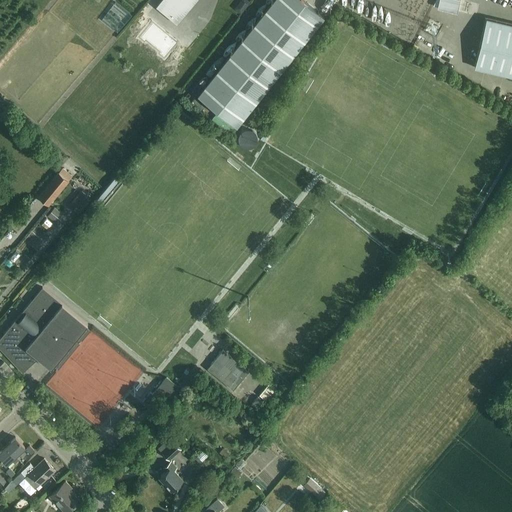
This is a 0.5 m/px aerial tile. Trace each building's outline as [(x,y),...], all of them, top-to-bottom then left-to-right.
[(159,0),(155,6),(177,24),(190,9),(189,8),(196,0),(159,0)] [(237,126),(324,17),(303,0),(272,0),(197,95),(237,126)] [(117,33),(131,16),(115,3),(101,20),(117,33)] [(430,18),(423,31),(435,38),(442,26),(430,18)] [(511,76),(511,24),(486,19),(474,68),(511,76)] [(141,37),(165,56),(176,42),(153,23),(141,37)] [(48,206),(69,181),(58,172),(37,196),(48,206)] [(97,199),(101,203),(121,179),(116,176),(97,199)] [(78,213),(90,199),(81,191),(69,205),(78,213)] [(47,216),(55,222),(62,214),(54,207),(47,216)] [(10,251),(15,256),(24,247),(19,242),(10,251)] [(0,348),(22,373),(38,358),(51,368),(54,365),(58,369),(80,342),(79,341),(81,339),(82,340),(90,330),(86,327),(87,324),(42,287),(0,338),(0,348)] [(223,350),(207,369),(233,390),(248,372),(223,350)] [(161,404),(174,387),(165,379),(161,384),(159,383),(154,389),(156,390),(151,396),(149,394),(141,404),(147,410),(156,400),(161,404)] [(259,395),(265,401),(276,388),(269,383),(259,395)] [(258,397),(251,405),(255,408),(262,400),(258,397)] [(164,414),(159,420),(166,425),(170,419),(164,414)] [(86,433),(83,437),(91,445),(95,441),(86,433)] [(181,449),(192,439),(187,434),(177,444),(181,449)] [(15,456),(24,448),(15,438),(6,446),(15,456)] [(178,451),(167,439),(156,450),(167,462),(178,451)] [(213,440),(207,446),(211,451),(217,445),(213,440)] [(35,451),(29,445),(25,449),(31,455),(35,451)] [(15,456),(6,446),(0,451),(0,458),(6,465),(11,460),(14,464),(18,460),(15,456)] [(229,454),(222,448),(219,453),(225,458),(229,454)] [(180,456),(172,465),(185,477),(193,468),(180,456)] [(40,484),(55,471),(44,459),(34,468),(30,464),(20,472),(21,473),(16,477),(20,481),(24,477),(30,483),(35,478),(40,484)] [(240,460),(235,466),(240,470),(245,464),(240,460)] [(168,471),(158,480),(172,495),(179,488),(177,486),(181,483),(172,473),(175,470),(169,464),(165,467),(168,471)] [(242,473),(234,467),(229,473),(236,479),(242,473)] [(15,473),(10,468),(6,472),(11,477),(15,473)] [(53,476),(47,481),(51,485),(56,480),(53,476)] [(319,499),(326,492),(310,478),(303,485),(319,499)] [(71,488),(65,482),(50,496),(64,511),(65,511),(78,500),(68,490),(71,488)] [(196,485),(194,488),(200,494),(202,491),(196,485)] [(274,499),(280,492),(275,488),(269,495),(265,500),(271,505),(275,500),(274,499)] [(216,511),(223,506),(216,499),(204,510),(205,511),(216,511)]
